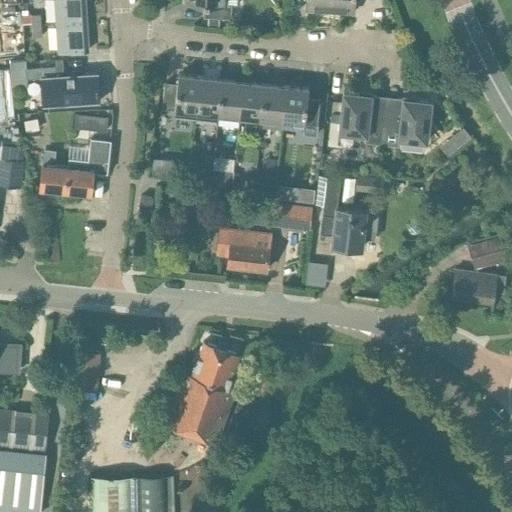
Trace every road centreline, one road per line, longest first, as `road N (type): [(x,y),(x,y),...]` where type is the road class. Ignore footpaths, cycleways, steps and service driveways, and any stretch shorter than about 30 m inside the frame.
road 1 (residential): [(511,378),(395,329),(107,296)]
road 2 (residential): [(124,36),(394,61)]
road 3 (residential): [(107,296),(125,135),(124,36)]
road 4 (tertiary): [(511,116),(456,0)]
